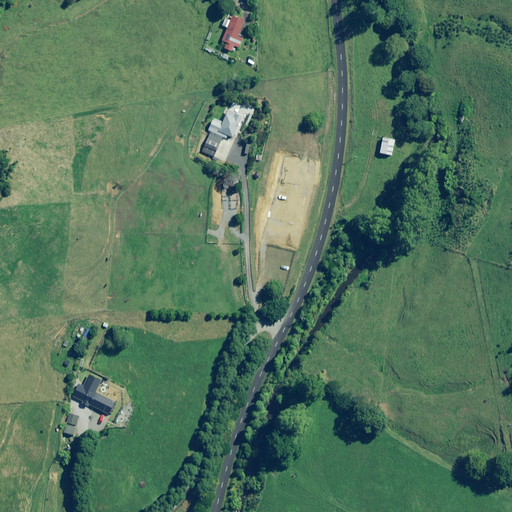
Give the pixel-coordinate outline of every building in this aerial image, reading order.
[(243,21),(232,16),(231,21),(225,19),(222,26),(227,28),(222,41),(227,43),(225,49),(232,51),(234,46),(239,48),(243,37),(238,35),(243,21)] [(237,114),(229,110),(218,131),(224,134),(223,136),(226,138),(227,136),(232,138),(242,116),(237,114)] [(221,139),(209,134),(202,152),(214,157),(221,139)] [(395,140),(382,138),(380,153),(392,155),(395,140)] [(110,326),(105,322),(102,327),(107,330),(110,326)] [(78,338),(84,341),(90,330),(84,327),(78,338)] [(82,345),(76,342),(69,354),(75,357),(82,345)] [(100,381),(89,376),(84,387),(78,385),(73,397),(84,402),(83,404),(88,407),(89,405),(110,414),(115,402),(94,393),(100,381)] [(78,416),(69,414),(64,433),(73,435),(78,416)]
